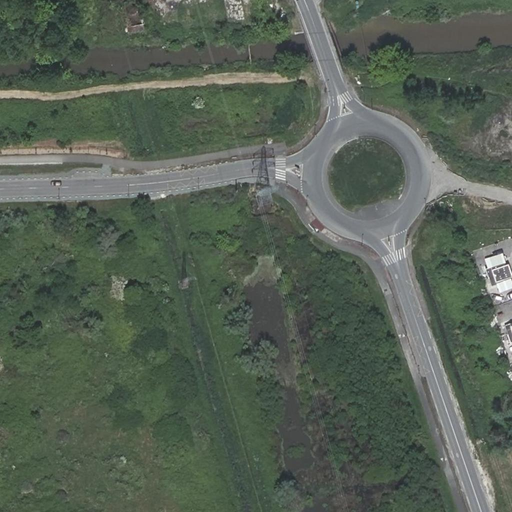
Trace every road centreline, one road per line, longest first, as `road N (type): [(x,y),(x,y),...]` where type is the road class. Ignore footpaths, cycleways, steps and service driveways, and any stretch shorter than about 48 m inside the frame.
road 1 (secondary): [(481,511),(399,269)]
road 2 (unclassified): [(243,168),(0,189)]
road 3 (secondary): [(402,221),(421,195),(423,164),(406,136),(376,122)]
